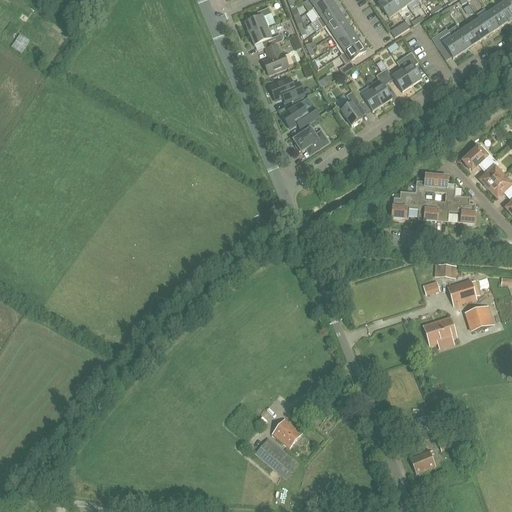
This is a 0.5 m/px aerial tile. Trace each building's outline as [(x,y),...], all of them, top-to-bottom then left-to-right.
[(312,11),(329,0),(308,0),(314,9),(312,11)] [(329,0),(312,11),(318,20),(336,9),(329,0)] [(398,14),(387,0),(386,0),(378,6),(389,21),(398,14)] [(401,0),(387,0),(398,14),(407,7),(401,0)] [(511,11),(506,3),(509,0),(503,0),(505,1),(496,7),(507,24),(511,20),(511,11)] [(488,15),(498,30),(507,24),(496,7),(495,7),(497,9),(488,15)] [(245,25),(250,37),(269,29),(264,18),(271,15),(269,9),(257,14),(260,20),(246,26),(245,25)] [(324,29),(342,18),(336,9),(318,20),(319,20),(321,19),(326,27),(324,29)] [(479,21),(489,36),(498,30),(488,15),(479,21)] [(330,38),(348,27),(342,18),(324,29),(330,38)] [(479,21),(470,27),(480,42),(489,36),(479,21)] [(330,38),(336,47),(354,36),(348,27),(330,38)] [(461,33),(471,48),(480,42),(470,27),(461,33)] [(269,29),(250,37),(254,48),(255,48),(255,47),(269,42),(271,47),(283,43),(280,36),(271,40),(267,30),(269,29)] [(471,48),(461,33),(452,39),(451,37),(462,54),(471,48)] [(17,35),(9,48),(20,55),(28,41),(17,35)] [(293,51),(300,48),(295,36),(288,39),(293,51)] [(336,47),(342,56),(360,45),(354,36),(336,47)] [(439,52),(445,48),(453,60),(462,54),(451,37),(441,43),(438,39),(433,43),(439,52)] [(360,45),(342,56),(343,56),(345,55),(350,63),(339,71),(343,76),(354,69),(351,64),(366,54),(360,45)] [(277,47),(266,52),(269,59),(270,58),(271,60),(263,64),(269,77),(288,69),(283,55),(281,56),(277,47)] [(418,65),(411,54),(406,58),(411,66),(402,73),(412,88),(422,81),(413,68),(418,65)] [(412,88),(402,73),(392,79),(387,71),(381,74),(388,85),(393,81),(402,94),(412,88)] [(383,88),(388,85),(381,74),(376,78),(381,86),(372,92),(382,108),(392,101),(383,88)] [(325,78),(315,84),(318,89),(328,83),(325,78)] [(283,100),(285,104),(285,105),(286,105),(304,97),(299,85),(293,87),(290,80),(269,89),(275,103),(283,100)] [(382,108),(372,92),(362,99),(357,90),(351,94),(359,105),(364,101),(372,114),(382,108)] [(351,128),(362,121),(353,108),(359,105),(351,94),(346,98),(352,106),(341,113),(351,128)] [(297,126),(300,131),(301,131),(305,128),(319,119),(312,109),(305,114),(300,105),(281,118),(290,131),(297,126)] [(494,132),(497,136),(502,131),(499,128),(494,132)] [(322,132),(315,137),(310,131),(293,142),(297,146),(295,148),(299,154),(301,153),(302,154),(306,152),(310,158),(330,145),(322,132)] [(485,152),(482,155),(478,150),(464,163),(465,165),(465,166),(470,171),(472,172),(480,165),(484,170),(494,161),(485,152)] [(488,192),(503,178),(495,170),(499,166),(494,161),(484,170),(489,175),(481,182),(484,186),(484,187),(488,192)] [(425,194),(434,194),(435,194),(436,178),(426,177),(425,184),(416,183),(415,195),(400,194),(400,201),(420,202),(424,203),(425,194)] [(445,204),(449,205),(469,206),(470,200),(455,198),(456,187),(447,186),(448,179),(436,178),(435,194),(445,195),(445,204)] [(510,198),(511,195),(511,185),(511,187),(503,178),(488,192),(493,197),(494,196),(497,200),(505,193),(510,198)] [(445,204),(433,203),(434,194),(425,194),(424,203),(420,202),(419,211),(425,212),(424,222),(442,224),(442,213),(448,213),(449,205),(445,204)] [(419,211),(420,202),(400,201),(394,200),(392,220),(408,221),(409,211),(419,212),(418,222),(424,222),(425,212),(419,211)] [(475,207),(469,206),(449,205),(448,213),(442,213),(442,224),(448,224),(449,214),(459,215),(458,225),(474,226),(475,207)] [(455,268),(436,267),(435,279),(454,280),(455,268)] [(455,308),(477,301),(470,281),(448,288),(455,308)] [(425,295),(439,291),(437,284),(423,287),(425,295)] [(489,308),(464,316),(470,335),(495,327),(489,308)] [(438,345),(452,340),(455,339),(456,339),(451,320),(423,328),(430,347),(438,345)] [(465,412),(457,416),(460,422),(468,418),(465,412)] [(302,435),(285,421),(273,435),(290,450),(302,435)] [(454,450),(457,458),(455,458),(458,465),(463,462),(461,456),(462,455),(451,426),(422,438),(424,445),(436,440),(442,454),(454,450)] [(296,470),(266,443),(255,457),(284,484),(296,470)] [(417,476),(435,468),(429,453),(410,461),(417,476)]
